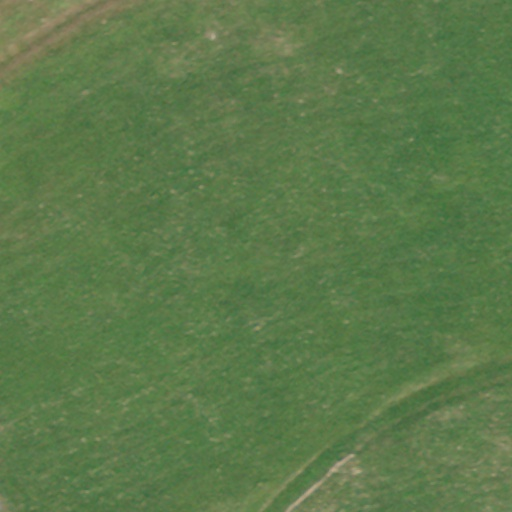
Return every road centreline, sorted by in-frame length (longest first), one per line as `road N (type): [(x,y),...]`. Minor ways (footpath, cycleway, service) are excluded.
road 1 (track): [(275,511),(318,467),(431,397),(511,367)]
road 2 (track): [(0,77),(121,0)]
